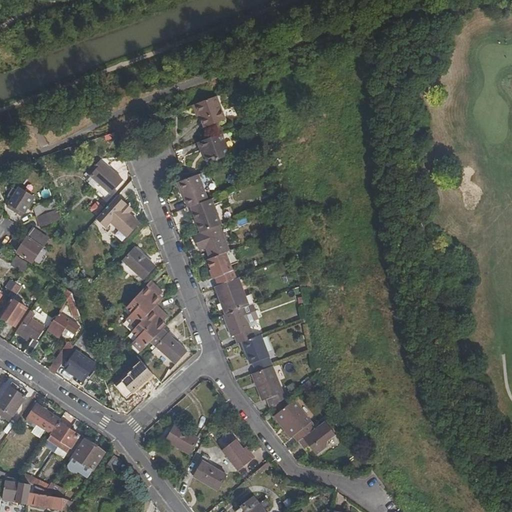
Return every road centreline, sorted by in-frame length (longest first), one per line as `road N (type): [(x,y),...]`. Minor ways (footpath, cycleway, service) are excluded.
road 1 (residential): [(212,357),(291,471),(367,491),(383,511)]
road 2 (residential): [(166,157),(151,170),(149,191),(212,357)]
road 3 (residential): [(0,354),(123,436)]
